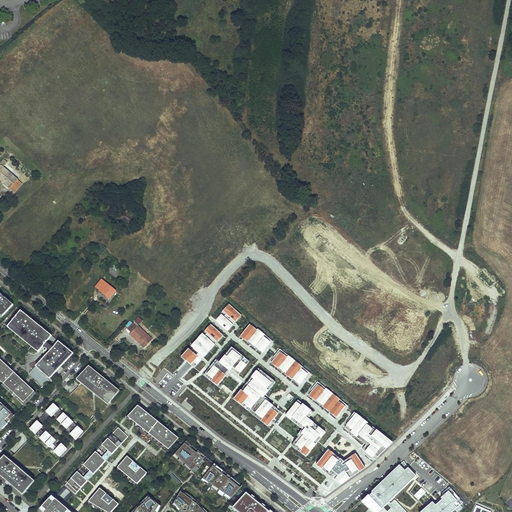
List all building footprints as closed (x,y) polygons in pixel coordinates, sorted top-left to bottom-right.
[(8,162),(5,160),(0,165),(2,166),(0,167),(0,179),(5,183),(8,179),(14,184),(18,179),(3,167),(8,162)] [(14,184),(8,179),(5,183),(10,188),(11,188),(14,184)] [(22,184),(18,179),(14,184),(11,188),(15,192),(22,184)] [(137,218),(127,210),(121,217),(131,225),(137,218)] [(112,227),(93,212),(84,224),(87,225),(90,228),(107,241),(111,235),(108,232),(112,227)] [(118,274),(111,268),(108,272),(115,278),(118,274)] [(112,288),(102,280),(96,287),(100,290),(103,292),(102,294),(109,299),(114,292),(116,291),(112,288)] [(0,314),(2,316),(13,304),(6,298),(5,298),(0,293),(0,314)] [(241,315),(229,304),(215,321),(227,331),(234,323),(241,315)] [(21,310),(9,325),(40,350),(52,336),(21,310)] [(183,328),(193,316),(187,311),(177,323),(183,328)] [(138,327),(134,323),(129,329),(133,333),(131,335),(136,339),(137,338),(146,346),(152,339),(138,326),(138,327)] [(9,325),(7,327),(38,352),(40,350),(9,325)] [(176,325),(171,330),(176,334),(180,328),(176,325)] [(223,336),(211,325),(182,357),(189,363),(194,367),(194,368),(223,336)] [(262,353),(271,342),(249,325),(240,336),(262,353)] [(146,346),(137,338),(136,339),(144,347),(146,346)] [(53,348),(29,373),(43,386),(74,353),(59,341),(53,348)] [(232,347),(221,361),(219,363),(216,360),(204,375),(218,386),(231,370),(239,375),(250,361),(232,347)] [(310,373),(280,349),(277,353),(270,361),(301,386),(310,373)] [(0,380),(24,403),(34,391),(27,384),(28,383),(26,380),(24,382),(14,372),(15,371),(13,369),(12,370),(2,361),(3,359),(1,357),(0,357),(0,380)] [(89,366),(79,377),(85,382),(83,385),(89,390),(91,388),(97,393),(95,395),(104,402),(106,399),(110,402),(114,397),(111,394),(116,388),(104,378),(103,380),(97,375),(98,373),(89,366)] [(275,381),(258,368),(233,400),(268,427),(280,411),(262,397),(266,393),(275,381)] [(36,393),(34,391),(24,403),(0,380),(0,383),(24,406),(36,393)] [(348,406),(317,381),(314,386),(308,394),(307,394),(338,419),(348,406)] [(111,394),(114,397),(119,391),(116,388),(111,394)] [(292,402),(295,398),(289,393),(286,397),(292,402)] [(14,415),(0,401),(0,404),(12,416),(14,415)] [(312,412),(298,401),(286,416),(302,430),(297,436),(298,437),(296,440),(292,445),(306,456),(325,432),(311,422),(307,419),(312,412)] [(0,430),(0,431),(5,426),(4,425),(12,416),(0,404),(0,430)] [(54,404),(43,416),(47,420),(51,416),(52,417),(54,414),(59,418),(57,420),(67,429),(68,428),(73,432),(70,435),(76,440),(83,432),(78,426),(78,427),(73,422),(64,413),(59,409),(54,404)] [(178,438),(138,406),(129,417),(169,450),(178,438)] [(392,443),(355,413),(352,417),(344,428),(364,444),(366,445),(362,450),(375,459),(392,443)] [(41,417),(30,429),(36,434),(40,438),(50,447),(54,452),(60,457),(67,449),(62,444),(59,447),(54,442),(56,441),(46,432),(45,433),(40,429),(43,426),(42,425),(46,422),(41,417)] [(118,428),(65,485),(75,494),(88,481),(84,478),(90,471),(94,474),(106,461),(102,458),(109,451),(112,454),(128,437),(118,428)] [(340,435),(334,442),(339,446),(345,439),(340,435)] [(185,443),(175,454),(193,472),(231,498),(241,488),(185,443)] [(343,462),(328,450),(316,465),(341,484),(365,468),(354,454),(343,462)] [(102,458),(106,461),(112,454),(109,451),(102,458)] [(5,456),(0,460),(0,470),(1,471),(0,472),(0,475),(5,480),(6,478),(12,483),(11,485),(19,492),(21,489),(25,492),(30,487),(26,485),(32,478),(20,468),(19,470),(13,464),(14,463),(5,456)] [(133,461),(127,456),(118,468),(137,484),(147,473),(140,467),(136,472),(129,466),(133,461)] [(140,467),(133,461),(129,466),(136,472),(140,467)] [(407,511),(394,497),(416,477),(408,468),(404,461),(362,502),(372,511),(407,511)] [(84,478),(88,481),(94,474),(90,471),(84,478)] [(179,485),(181,482),(172,474),(170,476),(179,485)] [(32,478),(26,485),(30,487),(35,481),(32,478)] [(442,488),(449,483),(446,479),(440,484),(442,488)] [(450,511),(463,501),(450,486),(420,511),(450,511)] [(100,488),(89,502),(106,511),(111,511),(119,504),(113,500),(109,505),(102,499),(107,494),(100,488)] [(181,491),(174,503),(182,511),(204,511),(197,504),(181,491)] [(272,511),(271,510),(269,511),(246,493),(233,508),(237,511),(272,511)] [(113,500),(107,494),(102,499),(109,505),(113,500)] [(71,511),(52,496),(40,509),(43,511),(71,511)] [(137,509),(134,511),(154,511),(159,505),(149,498),(137,509)]
